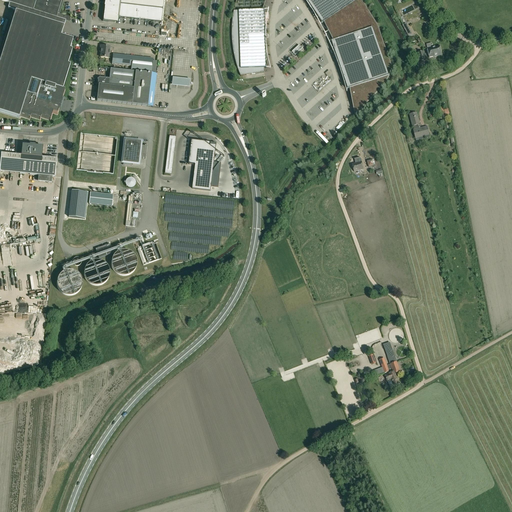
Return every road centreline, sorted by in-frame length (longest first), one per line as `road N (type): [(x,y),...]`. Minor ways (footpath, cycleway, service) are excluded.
road 1 (tertiary): [(68,511),(127,406),(228,309),(251,260),(257,200),(250,159),(231,120)]
road 2 (unclassified): [(479,43),(457,70),(401,96),(369,126),(338,177),(369,275),(400,306),(423,383)]
road 3 (unclassified): [(246,511),(281,462),(423,383)]
road 4 (residential): [(281,80),(318,134),(345,110),(326,45),(299,0)]
road 5 (track): [(281,462),(120,511)]
road 6 (unknown): [(0,194),(40,201),(44,239),(36,265),(0,271)]
